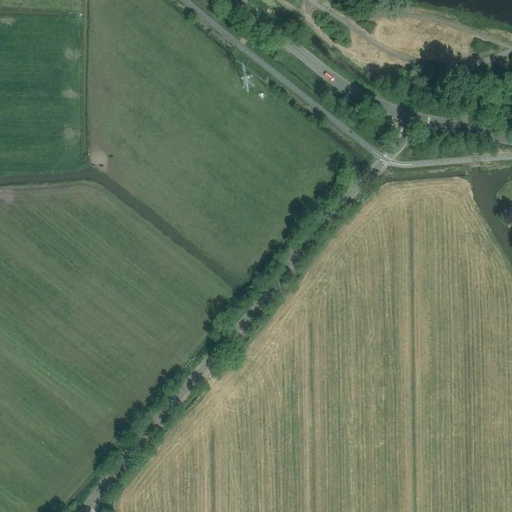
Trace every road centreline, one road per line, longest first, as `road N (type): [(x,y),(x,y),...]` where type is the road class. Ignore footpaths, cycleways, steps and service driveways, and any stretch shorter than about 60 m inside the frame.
road 1 (unclassified): [(82,511),(414,118)]
road 2 (tertiary): [(414,118),(350,91),(237,0)]
